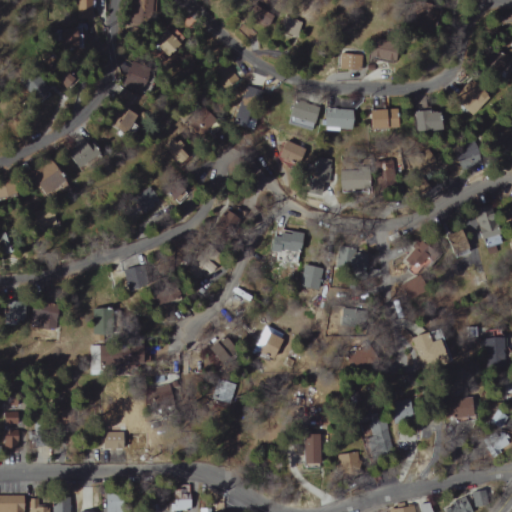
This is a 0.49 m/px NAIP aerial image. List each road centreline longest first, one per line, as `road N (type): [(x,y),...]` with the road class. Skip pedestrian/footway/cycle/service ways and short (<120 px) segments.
road 1 (residential): [(511,0),(482,8),(461,61),(433,88),(299,80),(260,66),(196,0),(107,73),(63,132),(0,163)]
road 2 (residential): [(511,177),(380,225),(283,197),(254,152),(238,147),(222,162),(204,207),(171,235),(97,262),(0,281)]
road 3 (residential): [(511,469),(338,511),(167,470),(0,471)]
road 4 (residential): [(283,197),(236,277),(185,328)]
road 5 (residential): [(380,225),(405,368)]
